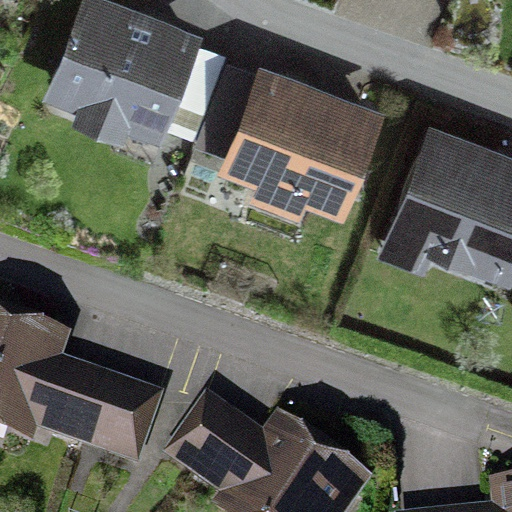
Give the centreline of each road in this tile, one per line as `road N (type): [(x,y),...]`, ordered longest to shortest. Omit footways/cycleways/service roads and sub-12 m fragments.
road 1 (residential): [(0,276),(186,350),(423,396),(511,428)]
road 2 (residential): [(225,0),(511,113)]
